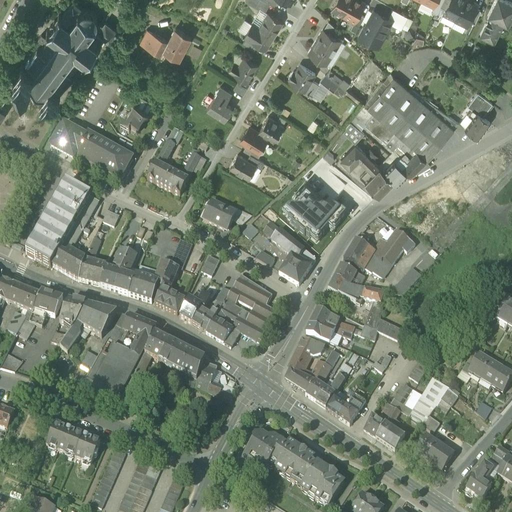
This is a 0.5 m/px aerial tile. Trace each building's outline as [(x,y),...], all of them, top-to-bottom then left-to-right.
[(266,10),(270,4),(262,0),(245,0),(245,2),(255,8),(257,4),(266,10)] [(336,12),(343,16),(351,0),(336,0),(331,10),(336,12)] [(365,3),(359,0),(351,0),(343,16),(354,22),(365,3)] [(436,14),(440,7),(443,0),(436,0),(433,7),(433,6),(430,11),(436,14)] [(443,0),(440,7),(445,9),(449,0),(443,0)] [(443,14),(455,20),(464,0),(449,0),(445,9),(443,14)] [(477,4),(469,0),(464,0),(455,20),(466,25),(469,20),(475,7),(477,4)] [(479,37),(494,44),(504,23),(501,21),(501,19),(504,18),(504,19),(509,21),(508,21),(511,22),(511,3),(504,0),(495,0),(488,16),(489,17),(479,37)] [(47,32),(46,33),(44,35),(41,33),(38,38),(43,42),(43,41),(44,42),(45,43),(40,49),(39,47),(37,49),(39,50),(35,57),(34,56),(33,57),(34,58),(29,64),(27,63),(26,64),(28,66),(26,68),(22,65),(12,77),(24,86),(27,84),(41,95),(39,98),(51,107),(61,94),(56,91),(58,89),(60,90),(61,89),(59,87),(64,81),(65,82),(66,80),(65,80),(70,73),(72,75),(73,73),(71,72),(76,66),(77,66),(80,69),(85,62),(85,61),(86,62),(87,60),(97,46),(98,47),(99,45),(98,44),(103,38),(109,43),(118,32),(105,22),(102,25),(97,21),(97,16),(94,12),(89,9),(83,10),(73,2),(62,16),(60,14),(59,15),(59,14),(57,16),(58,17),(55,20),(54,19),(49,26),(51,27),(48,30),(47,30),(46,31),(47,32)] [(469,20),(474,23),(481,10),(475,7),(469,20)] [(390,21),(402,27),(407,17),(393,9),(387,18),(391,20),(390,21)] [(363,38),(374,44),(379,36),(382,37),(390,21),(391,20),(387,18),(374,11),(365,28),(363,27),(358,37),(361,39),(363,38)] [(268,13),(259,28),(255,35),(269,43),(282,22),(275,18),(276,17),(268,13)] [(455,20),(443,14),(440,20),(451,25),(452,25),(455,20)] [(323,30),(335,37),(339,31),(328,21),(323,30)] [(265,50),(269,43),(255,35),(259,28),(251,23),(243,36),(246,38),(256,44),(265,50)] [(163,52),(178,59),(182,52),(183,52),(190,37),(184,34),(184,33),(175,28),(168,41),(163,51),(163,52)] [(141,44),(148,48),(155,34),(148,30),(141,44)] [(309,53),(326,63),(332,54),(329,52),(337,39),(340,41),(340,40),(337,38),(335,37),(323,30),(309,53)] [(148,48),(162,55),(163,52),(163,51),(168,41),(155,34),(148,48)] [(242,44),(253,50),(256,44),(246,38),(242,44)] [(332,54),(326,63),(330,66),(344,43),(340,41),(337,39),(329,52),(332,54)] [(192,45),(189,54),(199,58),(202,49),(192,45)] [(470,56),(475,58),(480,48),(475,45),(470,56)] [(240,78),(247,83),(247,82),(257,65),(244,57),(238,66),(233,63),(228,71),(233,74),(240,78)] [(304,91),(312,95),(319,84),(311,79),(315,73),(300,64),(295,72),(293,71),(288,79),(290,80),(289,81),(304,91)] [(329,69),(325,74),(320,81),(333,91),(338,85),(343,79),(329,69)] [(240,78),(237,84),(246,89),(249,84),(247,82),(247,83),(240,78)] [(428,160),(453,130),(454,129),(408,91),(393,78),(367,108),(427,160),(428,160)] [(243,95),(246,89),(237,84),(233,89),(243,95)] [(333,91),(340,97),(345,90),(338,85),(333,91)] [(207,108),(225,119),(232,108),(226,103),(232,94),(220,87),(207,108)] [(412,90),(408,91),(454,129),(453,130),(461,136),(466,130),(464,129),(412,90)] [(472,110),(482,117),(492,104),(477,94),(467,107),(472,110)] [(134,105),(151,115),(157,105),(140,96),(134,105)] [(130,133),(136,136),(144,122),(147,123),(151,115),(134,105),(120,130),(129,135),(130,133)] [(355,126),(360,130),(372,115),(363,107),(351,122),(355,126)] [(466,130),(478,139),(490,123),(482,117),(472,110),(468,115),(472,119),(465,128),(464,129),(466,130)] [(267,137),(274,141),(283,125),(268,116),(258,132),(267,137)] [(369,123),(393,143),(398,136),(381,123),(381,122),(374,116),(369,123)] [(351,122),(343,132),(347,136),(355,126),(351,122)] [(360,130),(355,126),(347,136),(352,141),(360,130)] [(76,159),(120,184),(123,177),(127,179),(131,172),(128,170),(132,161),(87,136),(85,140),(63,127),(53,146),(50,150),(73,163),(76,159)] [(254,150),(260,153),(263,152),(264,150),(264,147),(262,146),(266,140),(257,134),(248,129),(240,141),(254,150)] [(174,131),(168,143),(175,147),(177,148),(184,136),(174,131)] [(335,151),(347,136),(343,132),(330,147),(335,151)] [(416,151),(398,136),(393,143),(405,152),(407,153),(407,154),(410,157),(416,151)] [(168,143),(155,166),(163,170),(175,147),(168,143)] [(195,149),(206,154),(209,149),(198,143),(195,149)] [(350,167),(358,159),(364,153),(356,145),(341,159),(350,167)] [(251,155),(257,158),(260,153),(254,150),(251,155)] [(402,158),(415,171),(416,170),(419,171),(429,165),(417,152),(416,151),(410,157),(407,154),(407,153),(402,158)] [(379,168),(364,153),(358,159),(368,169),(373,174),(379,168)] [(242,174),(248,177),(255,165),(256,164),(247,159),(237,154),(230,167),(237,171),(236,172),(241,175),(242,174)] [(261,168),(264,162),(257,158),(251,155),(250,154),(247,159),(256,164),(255,165),(261,168)] [(193,157),(181,180),(188,184),(200,161),(195,158),(193,157)] [(393,181),(396,184),(407,173),(395,161),(393,159),(382,170),(393,181)] [(346,184),(322,163),(306,181),(323,196),(326,192),(333,198),(346,184)] [(261,168),(255,165),(248,177),(254,180),(261,168)] [(172,175),(163,170),(155,166),(147,182),(163,191),(172,175)] [(379,168),(373,174),(368,169),(360,177),(365,182),(378,195),(392,181),(393,181),(382,170),(379,167),(379,168)] [(180,199),(188,184),(181,180),(172,175),(163,191),(180,199)] [(302,193),(287,210),(292,215),(288,220),(292,224),(291,225),(304,237),(306,236),(310,239),(314,234),(320,239),(335,222),(338,225),(346,216),(329,202),(327,204),(321,198),(323,196),(306,181),(299,190),(302,193)] [(39,243),(70,189),(65,186),(34,241),(39,243)] [(61,272),(79,283),(85,263),(85,262),(86,259),(73,251),(92,216),(99,205),(94,203),(70,189),(39,243),(34,241),(26,256),(50,270),(51,268),(52,267),(61,272)] [(203,222),(224,233),(225,230),(228,232),(233,223),(236,217),(235,217),(211,205),(203,222)] [(233,223),(241,229),(252,219),(238,212),(235,217),(236,217),(233,223)] [(102,225),(114,230),(119,219),(107,214),(103,222),(102,225)] [(271,242),(280,233),(270,225),(262,235),(271,242)] [(242,235),(250,242),(258,234),(251,227),(242,235)] [(136,240),(141,242),(145,232),(140,230),(136,240)] [(144,243),(149,245),(153,236),(148,233),(144,243)] [(299,288),(311,269),(298,261),(304,253),(280,233),(271,242),(282,251),(290,258),(279,276),(299,288)] [(397,233),(388,245),(401,255),(404,251),(408,254),(415,247),(397,233)] [(361,235),(356,241),(362,245),(366,239),(361,235)] [(85,263),(90,264),(93,258),(95,259),(101,244),(95,241),(86,259),(85,262),(85,263)] [(368,249),(362,245),(356,241),(343,262),(363,273),(364,271),(372,257),(374,256),(371,254),(367,252),(368,249)] [(391,269),(401,255),(388,245),(387,246),(381,241),(371,254),(374,256),(372,257),(379,262),(381,264),(382,263),(391,269)] [(179,271),(182,273),(182,272),(192,247),(180,242),(170,267),(179,271)] [(116,269),(121,271),(129,255),(121,251),(113,267),(116,269)] [(315,262),(304,253),(298,261),(311,269),(315,262)] [(255,262),(270,270),(274,263),(261,254),(255,262)] [(121,271),(120,275),(128,277),(137,258),(129,255),(121,271)] [(364,271),(371,275),(372,274),(379,262),(372,257),(364,271)] [(201,274),(211,279),(219,264),(209,258),(201,274)] [(372,274),(382,281),(385,276),(386,276),(391,269),(382,263),(381,264),(379,262),(372,274)] [(90,264),(85,263),(79,283),(100,288),(105,270),(106,269),(90,264)] [(157,289),(161,290),(170,267),(161,264),(153,283),(158,284),(157,289)] [(116,269),(113,267),(108,265),(106,269),(105,270),(115,273),(116,269)] [(170,267),(161,290),(169,294),(179,271),(170,267)] [(350,288),(352,284),(356,275),(341,267),(334,279),(350,288)] [(114,293),(120,275),(115,273),(105,270),(100,288),(114,293)] [(393,297),(402,298),(421,278),(412,270),(389,296),(393,297)] [(114,293),(128,297),(135,280),(128,277),(120,275),(114,293)] [(365,280),(356,275),(352,284),(361,287),(365,280)] [(152,305),(157,289),(158,284),(153,283),(135,277),(135,280),(128,297),(152,305)] [(242,285),(251,291),(254,286),(241,278),(238,283),(242,285)] [(346,300),(360,307),(363,301),(380,306),(381,303),(383,294),(350,288),(334,279),(328,291),(339,297),(346,300)] [(0,301),(5,303),(9,305),(16,287),(10,285),(11,282),(6,280),(5,283),(0,280),(0,301)] [(230,294),(230,295),(238,299),(239,298),(241,294),(241,293),(238,291),(242,285),(238,283),(230,294)] [(241,293),(241,294),(257,304),(264,293),(255,287),(254,286),(251,291),(242,285),(238,291),(241,293)] [(33,314),(34,312),(40,297),(36,295),(36,293),(32,291),(28,290),(27,292),(23,290),(16,287),(9,305),(16,308),(28,312),(33,314)] [(185,301),(169,294),(161,290),(161,291),(154,306),(177,317),(185,301)] [(216,302),(217,303),(222,307),(226,301),(230,295),(230,294),(223,290),(216,302)] [(272,298),(264,293),(257,304),(253,311),(250,316),(234,308),(228,304),(229,303),(226,301),(222,307),(214,320),(221,324),(224,318),(235,324),(231,331),(232,331),(223,346),(231,350),(240,335),(260,346),(266,334),(276,314),(266,308),(272,298)] [(239,299),(237,302),(253,311),(257,304),(241,294),(239,298),(239,299)] [(391,306),(392,303),(393,297),(389,296),(383,294),(381,303),(391,306)] [(239,299),(239,298),(238,299),(230,295),(226,301),(229,303),(233,305),(236,304),(237,302),(239,299)] [(202,308),(200,311),(202,312),(203,310),(204,310),(210,301),(202,296),(197,305),(202,308)] [(63,300),(55,298),(55,299),(46,297),(40,297),(34,312),(47,316),(55,318),(63,300)] [(402,298),(393,297),(392,303),(400,305),(402,298)] [(179,318),(191,326),(200,311),(202,308),(197,305),(188,300),(179,318)] [(59,325),(74,330),(77,326),(89,309),(82,305),(69,302),(59,325)] [(214,320),(222,307),(217,303),(211,312),(212,313),(209,317),(214,320)] [(497,319),(508,326),(511,320),(511,307),(506,303),(497,319)] [(372,306),(368,317),(379,322),(382,309),(372,306)] [(82,329),(101,340),(116,314),(90,307),(89,309),(77,326),(82,329)] [(209,317),(202,312),(200,311),(191,326),(206,335),(214,320),(209,317)] [(42,328),(47,316),(34,312),(33,314),(28,312),(25,318),(26,319),(19,332),(17,336),(26,341),(35,326),(42,328)] [(336,331),(336,330),(338,325),(339,322),(317,312),(309,327),(322,332),(325,325),(336,331)] [(9,326),(19,332),(26,319),(25,318),(15,314),(9,326)] [(124,332),(126,333),(123,339),(134,345),(128,354),(116,348),(107,343),(97,361),(91,371),(77,396),(113,409),(139,360),(148,343),(152,334),(155,329),(155,327),(130,317),(129,318),(129,319),(124,332)] [(129,319),(122,317),(107,343),(116,348),(124,332),(129,319)] [(368,317),(364,328),(377,334),(379,322),(368,317)] [(507,328),(508,326),(497,319),(495,321),(507,328)] [(206,335),(223,346),(232,331),(231,331),(221,324),(214,320),(206,335)] [(409,336),(379,322),(377,334),(403,347),(409,336)] [(333,336),(336,331),(325,325),(322,332),(309,327),(305,335),(329,345),(333,336)] [(355,330),(338,325),(336,330),(341,332),(353,336),(355,331),(355,330)] [(6,331),(17,336),(19,332),(9,326),(6,331)] [(74,330),(68,338),(61,348),(60,350),(67,355),(80,337),(79,334),(82,329),(77,326),(74,330)] [(375,340),(377,334),(364,328),(362,334),(360,338),(374,344),(375,340)] [(342,339),(350,342),(353,336),(341,332),(339,338),(342,339)] [(51,344),(61,348),(68,338),(55,334),(51,344)] [(149,357),(159,363),(169,343),(165,341),(159,338),(155,335),(145,355),(149,357)] [(333,336),(329,345),(338,349),(342,339),(339,338),(333,336)] [(310,359),(314,352),(316,347),(302,341),(297,352),(310,359)] [(190,354),(169,343),(159,363),(180,374),(187,378),(196,383),(204,363),(204,361),(190,354)] [(325,351),(321,359),(328,362),(332,354),(325,351)] [(304,372),(310,359),(297,352),(288,370),(290,371),(301,377),(304,372)] [(328,362),(325,367),(330,370),(331,371),(339,357),(332,354),(328,362)] [(0,371),(15,375),(15,374),(23,364),(8,355),(0,371)] [(82,365),(91,371),(97,361),(88,355),(82,365)] [(144,392),(136,388),(148,365),(147,361),(149,357),(145,355),(121,403),(127,406),(135,410),(144,392)] [(386,357),(380,368),(386,370),(391,359),(386,357)] [(469,374),(481,381),(490,365),(478,358),(469,374)] [(325,367),(328,362),(321,359),(311,376),(304,372),(301,377),(309,380),(315,384),(325,367)] [(413,382),(418,385),(430,366),(421,360),(408,379),(413,382)] [(194,389),(207,395),(211,384),(216,372),(217,368),(204,363),(196,383),(194,389)] [(385,371),(380,368),(375,364),(372,369),(382,376),(385,371)] [(481,381),(492,388),(502,372),(490,365),(481,381)] [(350,376),(354,370),(346,366),(342,372),(350,376)] [(320,387),(330,370),(325,367),(315,384),(320,387)] [(307,396),(315,384),(309,380),(301,377),(290,371),(285,382),(294,388),(307,396)] [(221,374),(216,372),(211,384),(217,386),(221,374)] [(511,381),(511,378),(502,372),(492,388),(504,395),(511,381)] [(463,373),(459,380),(469,386),(473,379),(463,373)] [(479,383),(481,381),(469,374),(468,376),(479,383)] [(439,385),(448,391),(455,381),(445,375),(439,385)] [(185,386),(193,390),(194,389),(196,383),(187,378),(186,381),(187,382),(185,386)] [(329,393),(335,397),(337,393),(344,382),(339,378),(330,391),(331,391),(329,393)] [(408,421),(422,430),(422,429),(429,419),(441,403),(448,391),(439,385),(432,381),(421,398),(408,420),(408,421)] [(481,381),(479,383),(491,390),(492,388),(481,381)] [(217,386),(211,384),(207,395),(218,400),(222,392),(223,388),(217,386)] [(306,398),(316,404),(325,390),(320,387),(315,384),(307,396),(306,398)] [(394,401),(403,407),(413,392),(404,386),(394,401)] [(492,388),(491,390),(503,397),(504,395),(492,388)] [(316,404),(325,411),(335,397),(329,393),(325,390),(316,404)] [(441,403),(450,409),(457,399),(448,391),(441,403)] [(218,400),(230,406),(233,398),(222,392),(218,400)] [(403,407),(394,401),(389,407),(400,414),(408,420),(421,398),(413,392),(403,407)] [(325,411),(327,412),(335,400),(336,400),(340,395),(337,393),(335,397),(325,411)] [(350,402),(340,395),(336,400),(347,407),(350,402)] [(350,402),(347,407),(358,415),(366,403),(354,396),(350,402)] [(337,420),(338,421),(347,407),(336,400),(335,400),(327,412),(326,413),(337,420)] [(482,405),(479,410),(489,416),(491,411),(482,405)] [(379,422),(397,433),(401,426),(395,422),(400,414),(389,407),(388,406),(379,422)] [(358,415),(347,407),(338,421),(349,428),(358,415)] [(1,410),(0,412),(0,429),(7,432),(14,415),(2,410),(1,410)] [(485,423),(489,416),(479,410),(476,415),(485,423)] [(378,444),(395,455),(405,439),(397,433),(379,422),(372,417),(364,434),(378,444)] [(422,429),(432,436),(439,426),(429,419),(422,429)] [(66,456),(74,459),(83,438),(55,426),(46,449),(66,457),(66,456)] [(241,466),(255,475),(259,469),(264,472),(267,467),(270,464),(282,445),(283,444),(282,443),(284,441),(284,440),(281,438),(279,438),(278,440),(274,438),(267,439),(262,436),(255,438),(252,442),(253,444),(250,449),(251,451),(247,457),(244,458),(240,464),(241,466)] [(101,445),(83,438),(74,459),(74,460),(82,464),(83,463),(92,466),(94,461),(96,460),(98,457),(97,454),(101,445)] [(414,456),(442,475),(454,457),(426,438),(414,456)] [(327,509),(328,510),(332,503),(332,504),(341,491),(340,491),(344,484),(337,479),(329,474),(328,475),(324,472),(324,471),(316,466),(316,467),(312,465),(315,460),(307,455),(302,451),(300,453),(297,450),(298,449),(289,443),(286,448),(282,445),(270,464),(267,467),(268,468),(270,464),(276,468),(274,472),(278,475),(280,472),(285,475),(284,478),(284,479),(286,476),(292,479),(290,482),(295,485),(297,482),(303,486),(300,489),(301,490),(301,489),(309,494),(309,495),(308,495),(308,496),(309,497),(309,496),(315,500),(314,501),(320,504),(321,503),(328,507),(327,509)] [(113,457),(123,461),(126,456),(115,451),(112,456),(113,457)] [(495,457),(504,463),(507,459),(507,460),(509,457),(500,451),(495,457)] [(489,463),(500,470),(504,463),(493,456),(489,463)] [(110,462),(108,468),(105,473),(103,479),(100,484),(98,489),(96,495),(93,500),(91,506),(101,510),(104,505),(106,500),(109,494),(111,489),(114,483),(116,478),(118,472),(121,467),(123,461),(113,457),(110,462)] [(497,475),(501,478),(511,462),(507,460),(507,459),(504,463),(497,475)] [(143,511),(161,471),(140,462),(135,473),(120,506),(117,511),(143,511)] [(511,485),(511,483),(511,462),(501,478),(508,482),(507,482),(511,485)] [(483,485),(489,488),(492,482),(500,470),(489,463),(486,467),(492,471),(483,485)] [(466,491),(482,502),(483,502),(491,490),(489,488),(483,485),(492,471),(486,467),(484,466),(475,479),(474,479),(467,489),(466,491)] [(170,489),(181,493),(183,488),(172,483),(170,489)] [(170,489),(168,494),(165,500),(163,505),(160,511),(159,511),(172,511),(173,510),(176,504),(178,499),(181,493),(170,489)] [(383,511),(384,511),(377,506),(376,507),(368,502),(369,501),(362,496),(351,511),(383,511)] [(31,511),(53,511),(55,511),(36,502),(31,511)]
